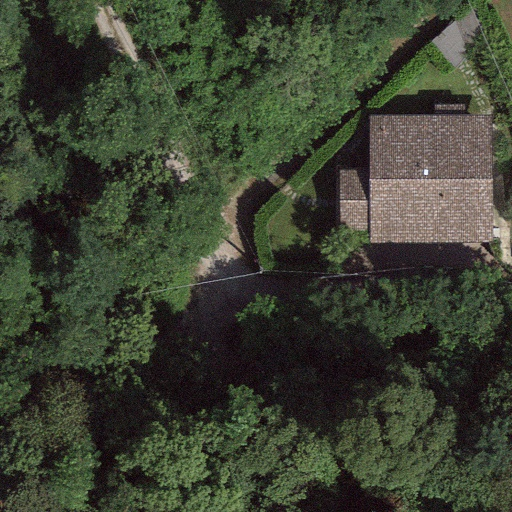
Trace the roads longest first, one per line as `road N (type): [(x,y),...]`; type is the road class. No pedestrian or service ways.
road 1 (residential): [(511,342),(246,316),(194,299),(189,238)]
road 2 (track): [(46,0),(189,238)]
